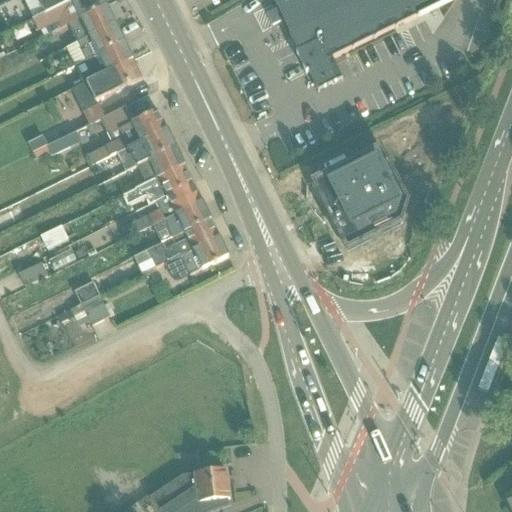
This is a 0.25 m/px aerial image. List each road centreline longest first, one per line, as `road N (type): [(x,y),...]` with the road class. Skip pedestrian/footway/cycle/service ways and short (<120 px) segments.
road 1 (secondary): [(413,511),(511,253)]
road 2 (secondary): [(261,266),(349,511)]
road 3 (secondary): [(481,218),(384,454)]
road 4 (residential): [(196,300),(263,376),(275,434),(276,511)]
road 5 (secondary): [(481,218),(428,284),(403,301),(363,313),(311,308)]
road 6 (secondary): [(234,167),(152,0)]
road 7 (secondary): [(384,454),(311,308)]
